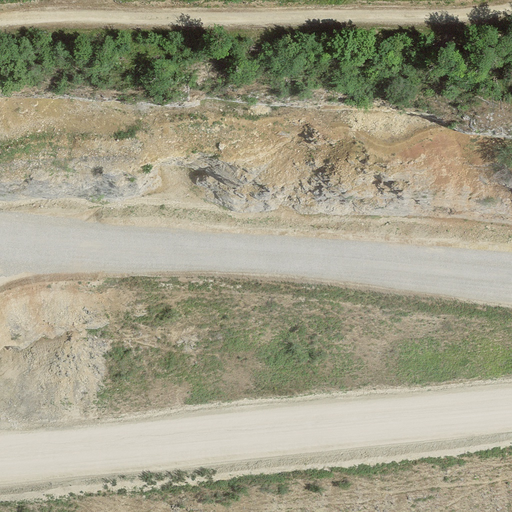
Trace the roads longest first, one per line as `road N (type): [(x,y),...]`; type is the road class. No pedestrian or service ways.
road 1 (track): [(0,456),(511,410)]
road 2 (track): [(511,270),(0,239)]
road 3 (track): [(0,25),(511,12)]
